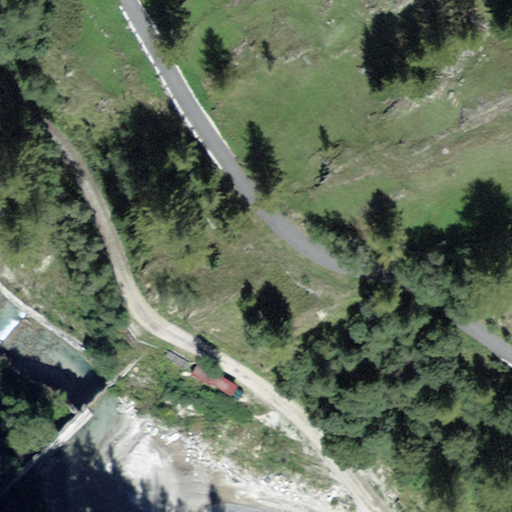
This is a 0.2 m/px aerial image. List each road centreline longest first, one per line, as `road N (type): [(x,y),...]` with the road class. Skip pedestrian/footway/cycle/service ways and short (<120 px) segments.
road 1 (track): [(0,75),(50,118),(144,313),(242,373),(323,440),(382,511)]
road 2 (unclassified): [(127,0),(201,127),(291,238),(416,286),(511,354)]
